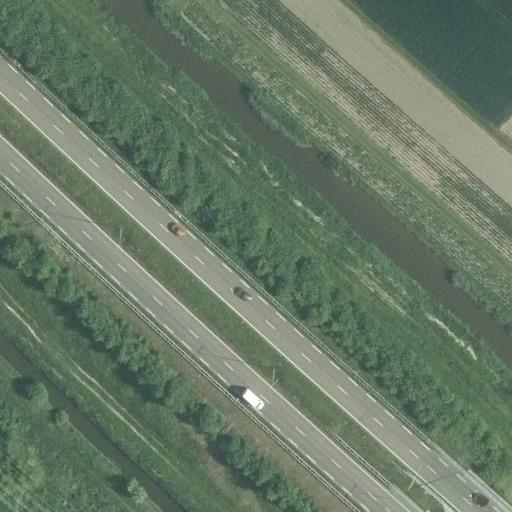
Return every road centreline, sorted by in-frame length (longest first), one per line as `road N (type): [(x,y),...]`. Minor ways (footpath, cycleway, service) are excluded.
road 1 (primary): [(478,511),(0,77)]
road 2 (primary): [(0,157),(387,511)]
